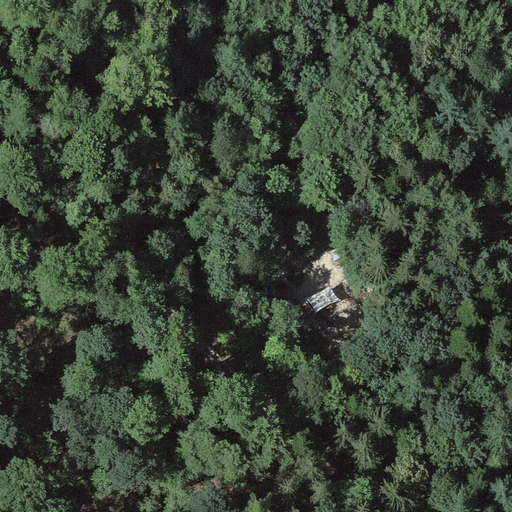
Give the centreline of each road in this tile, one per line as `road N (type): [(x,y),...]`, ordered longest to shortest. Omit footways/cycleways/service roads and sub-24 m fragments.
road 1 (track): [(0,151),(375,511)]
road 2 (track): [(211,353),(201,283),(203,123),(169,48),(126,0)]
road 3 (track): [(430,511),(418,452),(363,335)]
